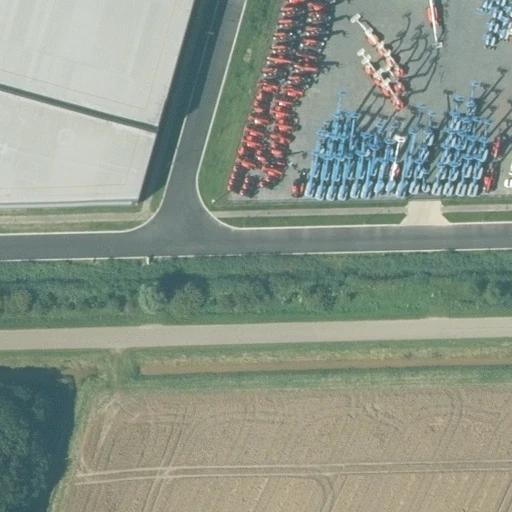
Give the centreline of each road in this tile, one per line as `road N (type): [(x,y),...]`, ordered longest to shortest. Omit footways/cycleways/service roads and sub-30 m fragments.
road 1 (unclassified): [(0,345),(511,330)]
road 2 (unclassified): [(164,245),(511,237)]
road 3 (residential): [(233,0),(164,245)]
road 4 (unclassified): [(0,250),(164,245)]
